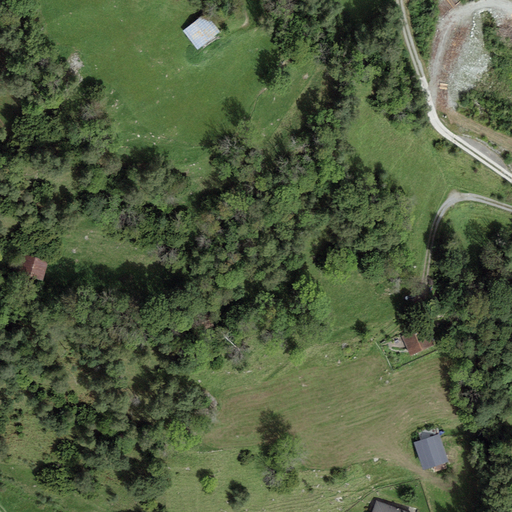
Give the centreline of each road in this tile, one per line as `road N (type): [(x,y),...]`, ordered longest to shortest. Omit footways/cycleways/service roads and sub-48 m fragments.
road 1 (track): [(511,180),(440,126),(395,0)]
road 2 (track): [(511,211),(462,198),(441,211),(419,310),(392,339)]
